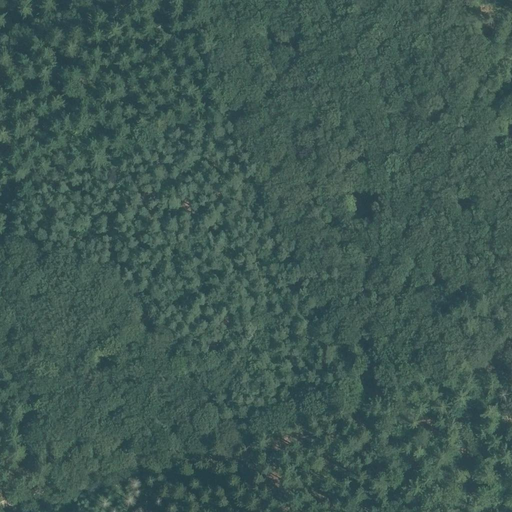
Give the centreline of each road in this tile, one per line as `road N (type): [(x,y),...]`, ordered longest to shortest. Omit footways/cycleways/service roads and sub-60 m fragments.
road 1 (track): [(0,503),(511,322)]
road 2 (track): [(0,211),(85,249),(133,294),(218,426)]
